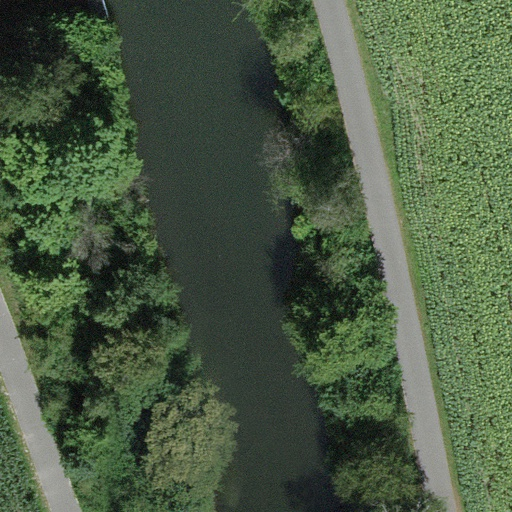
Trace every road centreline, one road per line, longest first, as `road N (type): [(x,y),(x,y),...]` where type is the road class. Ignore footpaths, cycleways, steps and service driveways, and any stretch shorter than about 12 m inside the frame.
road 1 (track): [(432,511),(328,0)]
road 2 (track): [(0,348),(54,511)]
